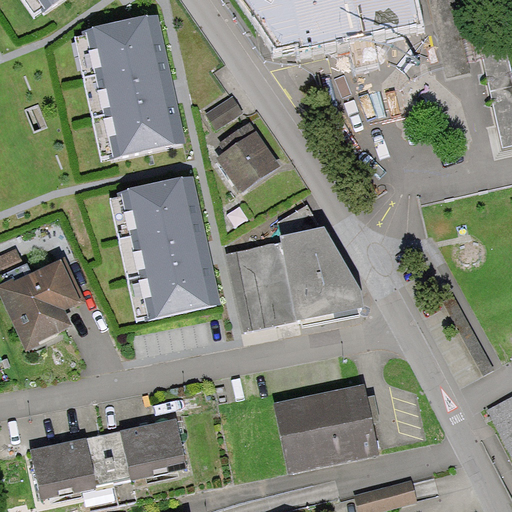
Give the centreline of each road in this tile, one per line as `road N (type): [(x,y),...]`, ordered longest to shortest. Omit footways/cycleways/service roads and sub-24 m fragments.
road 1 (residential): [(401,322),(0,407)]
road 2 (residential): [(197,0),(401,322)]
road 3 (residential): [(401,322),(499,511)]
